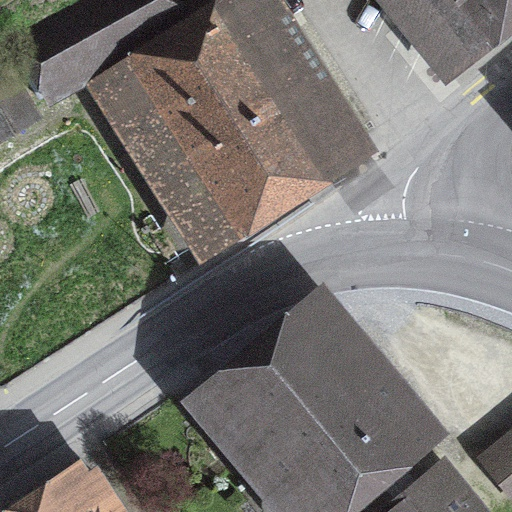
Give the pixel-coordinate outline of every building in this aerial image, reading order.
[(182,14),(174,0),(92,0),(32,34),(59,83),(182,14)] [(208,234),(349,146),(257,0),(250,0),(114,86),(208,234)] [(407,0),(446,47),(503,0),(407,0)] [(0,71),(0,130),(31,112),(5,68),(0,71)] [(309,511),(323,511),(416,435),(368,377),(377,370),(341,327),(327,317),(317,318),(218,402),(309,511)] [(511,433),(484,457),(511,492),(511,433)] [(475,511),(441,469),(388,511),(475,511)] [(121,511),(96,474),(80,484),(77,480),(27,511),(121,511)]
